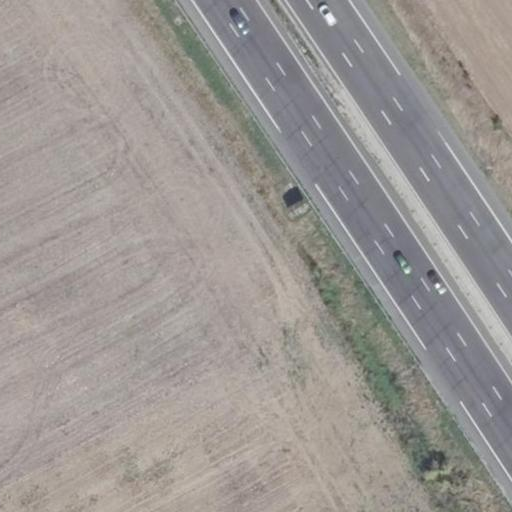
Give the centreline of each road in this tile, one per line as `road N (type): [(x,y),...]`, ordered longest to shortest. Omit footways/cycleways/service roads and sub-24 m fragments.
road 1 (motorway): [(233,0),(511,429)]
road 2 (motorway): [(511,285),(321,0)]
